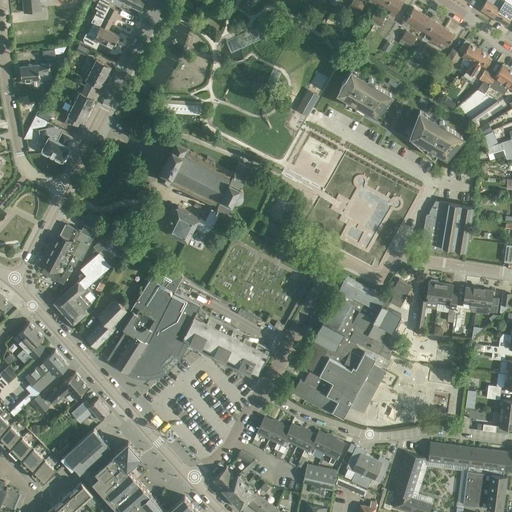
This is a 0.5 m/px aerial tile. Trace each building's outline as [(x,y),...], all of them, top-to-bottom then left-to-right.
[(23,0),(24,12),(42,10),(41,1),(45,1),(45,0),(23,0)] [(110,2),(106,0),(98,0),(96,7),(98,8),(92,21),(100,25),(94,36),(90,34),(87,40),(97,45),(100,40),(114,47),(119,35),(108,29),(118,10),(108,5),(110,2)] [(106,0),(110,2),(110,1),(120,7),(121,6),(122,6),(124,1),(140,9),(144,0),(106,0)] [(243,0),(240,6),(249,12),(257,1),(258,0),(257,0),(243,0)] [(359,0),(352,0),(348,6),(354,9),(360,0),(359,0)] [(360,0),(354,9),(359,13),(365,4),(360,0)] [(402,0),(388,0),(385,5),(391,9),(389,13),(393,16),(396,12),(403,1),(402,0)] [(486,0),(481,9),(493,17),(502,3),(504,0),(486,0)] [(499,8),(493,17),(506,25),(511,15),(511,4),(504,0),(502,3),(499,8)] [(413,7),(406,18),(412,22),(409,27),(414,29),(424,13),(413,7)] [(375,10),(369,19),(374,22),(380,13),(375,10)] [(380,13),(374,22),(380,25),(385,16),(380,13)] [(421,27),(427,31),(434,20),(424,13),(414,29),(418,32),(421,27)] [(329,20),(325,26),(336,33),(339,27),(329,20)] [(427,31),(433,35),(430,40),(434,42),(444,27),(434,20),(427,31)] [(455,33),(444,27),(434,42),(439,45),(442,41),(447,45),(455,33)] [(260,39),(255,28),(226,41),(231,52),(240,48),(249,44),(260,39)] [(405,42),(411,33),(406,30),(398,42),(403,45),(405,42)] [(411,33),(405,42),(411,45),(417,37),(411,33)] [(387,40),(382,48),(388,52),(393,44),(387,40)] [(471,61),(479,49),(465,40),(458,50),(463,53),(462,55),(471,61)] [(426,55),(432,46),(427,43),(421,51),(426,55)] [(88,49),(79,44),(76,50),(85,55),(88,49)] [(432,46),(426,55),(427,55),(424,60),(428,63),(437,50),(432,46)] [(471,61),(466,70),(474,75),(480,67),(482,64),(487,67),(491,60),(487,57),(488,54),(479,49),(471,61)] [(55,55),(43,56),(44,63),(40,64),(21,66),(22,81),(40,79),(40,73),(51,70),(49,62),(56,61),(55,55)] [(447,55),(443,62),(453,68),(457,61),(447,55)] [(86,85),(96,90),(99,85),(101,86),(111,66),(97,58),(87,79),(82,76),(79,82),(85,86),(86,85)] [(479,87),(478,89),(484,93),(489,85),(503,94),(509,85),(511,79),(511,69),(502,64),(494,76),(490,73),(485,82),(483,80),(479,87)] [(348,97),(344,104),(372,114),(373,112),(376,113),(392,94),(373,82),(374,81),(373,79),(372,78),(370,77),(369,78),(367,79),(351,70),(339,91),(348,97)] [(478,77),(474,83),(479,87),(483,80),(485,82),(490,73),(485,70),(480,78),(478,77)] [(74,103),(89,110),(94,99),(92,98),(96,90),(86,85),(85,86),(82,92),(80,91),(74,103)] [(308,88),(295,109),(307,116),(319,95),(308,88)] [(199,115),(199,111),(200,101),(160,99),(159,113),(199,115)] [(496,99),(470,118),(476,127),(480,124),(477,119),(499,103),(496,99)] [(89,110),(74,103),(69,113),(71,114),(68,120),(78,125),(81,119),(84,120),(89,110)] [(38,116),(34,115),(33,124),(48,125),(50,109),(39,108),(38,116)] [(440,119),(439,121),(420,110),(411,134),(413,135),(412,137),(435,157),(439,150),(447,155),(463,135),(444,124),(445,123),(444,121),(443,120),(441,119),(440,119)] [(479,136),(492,131),(488,123),(476,130),(479,136)] [(53,126),(47,128),(39,129),(41,140),(45,143),(42,150),(63,161),(71,146),(68,145),(73,136),(63,131),(53,126)] [(493,131),(480,137),(484,147),(497,141),(493,131)] [(214,206),(221,210),(228,213),(234,200),(236,201),(237,201),(239,201),(240,200),(241,199),(243,198),(243,196),(244,195),(244,194),(244,192),(243,191),(242,190),(241,189),(240,188),(250,167),(239,161),(234,172),(214,162),(206,158),(187,148),(188,145),(177,140),(158,177),(169,183),(171,180),(190,190),(189,193),(196,197),(198,194),(216,203),(214,206)] [(502,142),(486,147),(490,159),(506,154),(502,142)] [(444,246),(467,250),(474,205),(450,202),(450,201),(441,200),(436,199),(430,209),(430,212),(429,212),(428,213),(427,214),(426,215),(426,217),(421,244),(421,245),(422,247),(424,247),(443,251),(444,246)] [(221,210),(214,206),(213,208),(212,208),(207,216),(206,216),(204,219),(177,205),(165,229),(188,240),(195,227),(209,233),(214,224),(221,210)] [(81,231),(67,223),(61,234),(60,234),(44,265),(45,265),(42,270),(44,273),(51,277),(55,279),(64,284),(74,265),(76,266),(79,258),(82,260),(94,237),(97,232),(94,230),(94,229),(85,224),(81,231)] [(235,234),(232,241),(236,243),(240,236),(235,234)] [(79,293),(87,287),(111,265),(109,262),(100,251),(108,244),(103,238),(94,246),(96,248),(93,252),(95,255),(81,268),(87,274),(79,281),(55,302),(66,315),(79,303),(77,301),(82,297),(79,293)] [(108,244),(100,251),(109,262),(117,254),(108,244)] [(132,307),(120,325),(120,326),(125,329),(107,357),(113,361),(118,364),(121,365),(133,372),(136,373),(140,373),(148,374),(156,373),(163,370),(164,369),(178,354),(186,339),(184,338),(197,311),(201,304),(175,291),(184,274),(162,260),(132,307)] [(352,339),(357,341),(388,358),(391,353),(392,352),(389,350),(392,346),(386,343),(393,331),(390,330),(398,314),(387,308),(391,302),(400,307),(412,285),(399,278),(391,294),(388,293),(386,296),(360,282),(360,283),(346,275),(338,291),(341,293),(339,296),(325,321),(323,320),(314,337),(316,338),(336,349),(341,339),(346,342),(350,335),(351,335),(353,337),(352,339)] [(426,300),(425,306),(437,307),(438,302),(441,282),(438,282),(438,280),(431,279),(431,280),(429,280),(426,300)] [(105,284),(100,281),(96,289),(100,292),(105,284)] [(441,282),(438,302),(449,304),(448,308),(449,308),(447,321),(453,321),(453,325),(456,304),(457,297),(451,297),(452,292),(453,284),(441,282)] [(477,303),(480,287),(466,285),(464,302),(471,302),(469,311),(476,312),(477,303)] [(79,303),(66,315),(74,323),(87,311),(85,309),(90,305),(89,304),(91,302),(90,301),(94,297),(89,291),(90,290),(87,287),(79,293),(82,297),(77,301),(79,303)] [(480,287),(477,303),(490,305),(489,310),(497,311),(499,298),(491,297),(493,289),(480,287)] [(511,293),(502,292),(500,312),(502,312),(510,305),(511,293)] [(0,293),(0,312),(0,313),(10,302),(0,293)] [(120,325),(132,307),(124,299),(120,303),(116,298),(98,315),(103,320),(86,336),(96,347),(113,330),(119,324),(120,325)] [(419,302),(415,332),(421,333),(425,303),(419,302)] [(456,304),(453,325),(460,326),(463,305),(456,304)] [(258,338),(201,309),(199,312),(197,311),(184,338),(186,339),(257,375),(266,358),(267,358),(268,355),(267,355),(270,348),(256,341),(258,338)] [(502,333),(511,334),(511,312),(509,312),(508,320),(511,320),(511,329),(511,334),(502,333)] [(46,347),(40,340),(44,336),(30,321),(18,333),(23,338),(19,342),(34,358),(46,347)] [(281,330),(284,325),(277,321),(274,326),(281,330)] [(481,335),(483,327),(474,325),(472,333),(481,335)] [(510,347),(511,347),(511,334),(502,333),(499,338),(504,341),(505,340),(511,341),(510,347)] [(352,351),(357,341),(352,339),(353,337),(351,335),(350,335),(346,342),(341,339),(336,349),(316,338),(302,364),(312,369),(305,381),(300,379),(293,392),(331,413),(333,410),(343,416),(349,404),(364,412),(387,370),(373,363),(376,356),(365,350),(361,356),(352,351)] [(505,354),(506,347),(485,344),(485,345),(479,344),(476,341),(473,341),(469,343),(469,347),(471,350),(475,350),(476,350),(492,351),(492,352),(505,354)] [(56,349),(44,359),(26,375),(39,390),(69,363),(56,349)] [(4,369),(13,378),(18,373),(9,364),(4,369)] [(13,378),(4,369),(0,372),(0,373),(8,382),(13,378)] [(76,371),(62,383),(63,384),(48,396),(54,403),(69,390),(76,397),(89,386),(76,371)] [(468,388),(466,406),(475,407),(476,389),(468,388)] [(32,398),(29,394),(12,409),(10,411),(13,415),(15,413),(32,398)] [(38,394),(29,402),(34,408),(35,406),(42,413),(49,406),(38,394)] [(81,421),(89,414),(96,422),(101,418),(94,410),(94,409),(101,417),(110,410),(99,397),(90,405),(86,400),(73,412),(71,414),(74,418),(76,416),(81,421)] [(502,412),(511,413),(511,399),(503,398),(502,412)] [(67,410),(60,417),(64,422),(71,415),(67,410)] [(511,413),(502,412),(500,425),(508,426),(511,426),(511,413)] [(0,436),(11,425),(0,414),(0,413),(0,436)] [(270,437),(278,422),(265,415),(254,438),(259,440),(262,433),(270,437)] [(278,441),(274,448),(279,450),(292,422),(289,427),(278,422),(270,437),(278,441)] [(292,422),(279,450),(283,452),(286,447),(289,440),(297,444),(305,429),(292,422)] [(9,450),(23,437),(11,425),(0,436),(0,440),(5,445),(6,444),(10,448),(9,450)] [(80,472),(110,445),(94,427),(61,457),(71,469),(74,466),(80,472)] [(305,429),(297,444),(304,448),(301,454),(306,456),(308,452),(309,452),(319,430),(317,434),(305,429)] [(319,430),(309,452),(313,454),(316,448),(324,452),(332,436),(319,430)] [(332,436),(324,452),(332,455),(329,462),(333,464),(344,442),(332,436)] [(20,461),(34,448),(23,437),(9,450),(16,457),(17,455),(22,460),(20,461)] [(199,511),(184,495),(166,511),(127,466),(141,455),(128,441),(114,453),(115,454),(90,476),(121,511),(199,511)] [(443,462),(445,443),(431,441),(429,460),(443,462)] [(72,445),(69,442),(59,451),(55,446),(51,450),(58,458),(72,445)] [(445,443),(443,462),(457,463),(459,445),(445,443)] [(360,484),(372,456),(366,454),(367,450),(356,445),(346,467),(355,471),(351,480),(360,484)] [(459,445),(457,463),(470,465),(473,446),(459,445)] [(473,446),(470,465),(484,467),(487,448),(473,446)] [(32,473),(45,459),(34,448),(20,461),(27,468),(29,467),(33,471),(31,472),(32,473)] [(487,448),(484,467),(498,469),(500,450),(487,448)] [(241,450),(237,456),(250,463),(253,457),(241,450)] [(511,451),(500,450),(498,469),(511,470),(511,451)] [(401,464),(419,470),(423,456),(406,451),(401,464)] [(372,456),(360,484),(368,488),(372,479),(381,483),(391,460),(380,456),(378,459),(372,456)] [(45,459),(32,473),(39,480),(40,478),(45,483),(57,471),(45,459)] [(337,470),(307,464),(303,482),(333,488),(337,470)] [(397,478),(415,484),(419,470),(401,464),(397,478)] [(222,489),(235,477),(226,468),(213,479),(222,489)] [(488,507),(493,473),(468,470),(464,504),(488,507)] [(493,473),(488,507),(503,510),(506,494),(507,495),(507,490),(506,490),(508,475),(493,473)] [(235,477),(222,489),(231,498),(247,484),(238,474),(235,477)] [(338,476),(335,483),(365,496),(367,489),(338,476)] [(397,493),(411,496),(415,484),(397,478),(393,492),(397,493)] [(85,501),(90,507),(98,500),(81,481),(74,488),(85,501)] [(261,487),(266,491),(269,486),(265,483),(261,487)] [(247,502),(257,493),(253,491),(247,484),(231,498),(240,508),(246,502),(247,502)] [(0,504),(1,502),(13,508),(20,493),(7,487),(6,489),(0,486),(0,504)] [(77,508),(85,501),(74,488),(66,495),(77,508)] [(258,511),(266,500),(257,493),(247,502),(258,511)] [(410,511),(414,498),(411,496),(397,493),(393,506),(410,511)] [(72,511),(77,508),(66,495),(59,501),(67,511),(72,511)] [(414,498),(410,511),(411,511),(429,511),(432,503),(414,498)] [(266,500),(258,511),(259,511),(271,511),(275,507),(266,500)] [(67,511),(59,501),(51,508),(54,511),(67,511)] [(361,504),(359,511),(375,511),(377,502),(371,501),(370,506),(361,504)]
